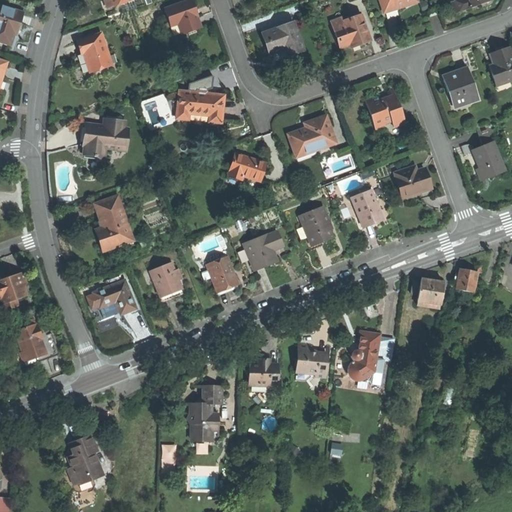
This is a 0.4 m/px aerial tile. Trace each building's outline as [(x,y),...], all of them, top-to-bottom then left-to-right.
[(191,0),(164,9),(170,26),(178,23),(182,34),(200,28),(196,16),(197,16),(195,9),(191,0)] [(417,0),(379,0),(383,9),(396,5),(397,9),(402,7),(418,2),(417,0)] [(458,0),(454,2),(457,12),(489,0),(458,0)] [(384,13),(397,9),(396,5),(383,9),(384,13)] [(21,13),(0,6),(0,29),(15,34),(18,23),(21,13)] [(344,25),(334,29),(340,47),(351,44),(359,41),(361,45),(372,41),(363,15),(343,22),(344,25)] [(331,22),(334,29),(344,25),(343,22),(342,18),(331,22)] [(295,22),(268,32),(271,41),(266,43),(269,52),(285,47),(290,45),(293,54),(304,50),(295,22)] [(263,34),(266,43),(271,41),(268,32),(263,34)] [(101,34),(78,41),(82,53),(84,53),(87,62),(90,71),(111,64),(101,34)] [(288,56),(293,54),(290,45),(285,47),(286,51),(288,56)] [(511,53),(509,47),(500,50),(490,53),(494,64),(491,66),(498,85),(511,79),(511,53)] [(471,77),(468,67),(459,70),(449,73),(450,77),(444,80),(448,92),(451,91),(456,104),(467,100),(468,103),(479,100),(474,83),(470,84),(468,78),(471,77)] [(180,91),(177,119),(189,120),(189,114),(211,116),(210,123),(222,124),(224,95),(204,93),(180,91)] [(169,120),(160,94),(142,100),(151,126),(169,120)] [(364,97),(368,107),(375,104),(371,95),(364,97)] [(375,104),(368,107),(378,134),(387,131),(384,123),(392,120),(395,128),(403,125),(406,124),(395,95),(392,96),(384,99),(378,101),(379,103),(375,104)] [(290,136),(298,157),(336,143),(326,117),(313,122),(305,125),(307,129),(290,136)] [(126,121),(105,119),(104,126),(85,124),(84,136),(84,145),(85,145),(85,155),(105,157),(105,148),(126,150),(128,129),(125,128),(126,121)] [(493,142),(473,151),(479,164),(481,169),(483,168),(487,177),(504,170),(493,142)] [(253,160),(236,154),(229,175),(243,179),(244,176),(261,181),(266,164),(253,160)] [(413,168),(397,173),(399,179),(397,179),(401,191),(402,190),(405,199),(419,194),(434,189),(427,169),(419,172),(414,173),(413,168)] [(481,180),(487,177),(483,168),(481,169),(478,170),(481,180)] [(353,199),(364,227),(373,223),(383,219),(372,191),(353,199)] [(119,197),(96,205),(103,228),(96,230),(100,242),(103,252),(123,245),(122,240),(132,236),(119,197)] [(325,207),(300,217),(309,239),(313,238),(316,246),(324,242),(333,239),(330,231),(328,225),(332,224),(325,207)] [(244,242),(255,271),(262,268),(267,266),(267,265),(278,261),(273,249),(271,245),(281,241),(277,231),(267,235),(267,233),(244,242)] [(134,241),(132,236),(122,240),(123,245),(134,241)] [(208,263),(209,264),(229,257),(226,250),(203,259),(205,264),(208,263)] [(229,257),(209,264),(211,271),(214,279),(213,279),(218,293),(229,289),(239,285),(229,257)] [(173,264),(151,272),(161,298),(171,294),(183,290),(180,281),(176,272),(173,264)] [(469,269),(461,267),(457,288),(474,291),(478,271),(469,269)] [(205,282),(213,279),(214,279),(211,271),(203,275),(205,282)] [(0,278),(0,300),(1,300),(4,310),(18,305),(16,299),(26,295),(23,289),(27,284),(25,279),(23,274),(6,280),(6,282),(2,284),(1,281),(0,278)] [(412,292),(420,293),(421,278),(414,277),(412,292)] [(434,280),(421,278),(420,293),(419,300),(440,303),(442,303),(444,281),(434,280)] [(125,281),(94,293),(100,308),(116,302),(121,314),(130,311),(136,308),(125,281)] [(27,321),(29,326),(36,324),(34,318),(27,321)] [(13,326),(15,331),(26,327),(24,322),(13,326)] [(26,327),(15,331),(22,353),(25,352),(28,361),(31,360),(46,354),(41,340),(42,339),(41,334),(37,323),(36,324),(29,326),(26,327)] [(374,383),(381,331),(361,329),(359,349),(352,348),(348,379),(374,383)] [(51,331),(41,334),(42,339),(41,340),(46,354),(31,360),(33,365),(42,362),(59,356),(51,331)] [(306,352),(299,352),(299,369),(315,370),(315,376),(328,377),(329,352),(318,352),(319,349),(315,349),(312,349),(312,352),(306,352)] [(22,363),(28,361),(25,352),(22,353),(19,354),(22,363)] [(21,369),(33,365),(31,360),(28,361),(22,363),(19,354),(15,355),(21,369)] [(263,365),(250,365),(250,381),(271,382),(271,387),(282,387),(282,366),(274,365),(263,365)] [(309,379),(315,376),(315,370),(299,369),(298,379),(309,379)] [(216,384),(205,384),(205,403),(191,403),(191,423),(196,423),(196,440),(214,440),(214,429),(214,423),(222,423),(222,412),(216,412),(216,403),(225,403),(225,384),(216,384)] [(68,469),(78,493),(95,486),(92,479),(104,474),(95,450),(97,449),(91,435),(80,439),(71,443),(75,454),(70,456),(74,466),(68,469)] [(0,511),(11,511),(11,496),(3,496),(0,496),(0,511)]
